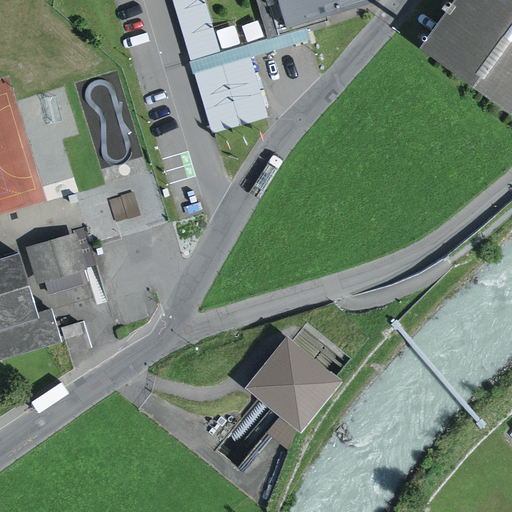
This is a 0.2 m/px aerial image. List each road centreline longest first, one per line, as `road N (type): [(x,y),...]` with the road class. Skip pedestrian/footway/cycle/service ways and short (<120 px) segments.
road 1 (residential): [(406,0),(279,143),(183,299),(175,332)]
road 2 (residential): [(175,332),(398,267),(511,191)]
road 3 (unknown): [(198,276),(162,279),(146,271),(103,222),(59,225),(0,248)]
road 4 (residential): [(0,451),(175,332)]
